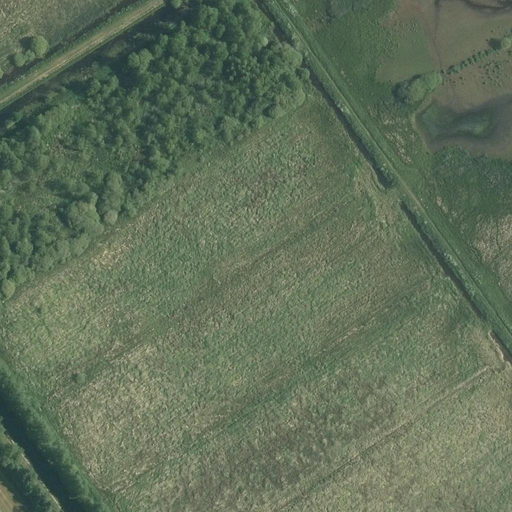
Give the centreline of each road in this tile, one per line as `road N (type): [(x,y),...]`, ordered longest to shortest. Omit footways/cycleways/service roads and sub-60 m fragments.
road 1 (track): [(270,0),(511,342)]
road 2 (track): [(0,102),(157,0)]
